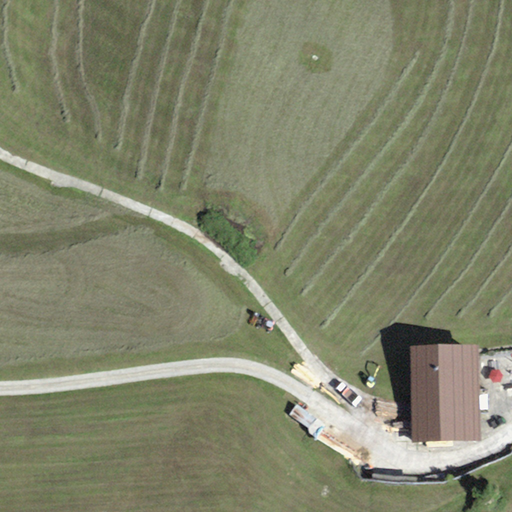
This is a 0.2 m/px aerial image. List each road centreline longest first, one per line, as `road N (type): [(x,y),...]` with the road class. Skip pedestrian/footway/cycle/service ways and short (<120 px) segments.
road 1 (track): [(0,389),(236,366),(274,376),(407,459),(458,456),(511,431)]
road 2 (track): [(0,152),(185,227),(213,246),(328,384),(368,419),(371,439)]
